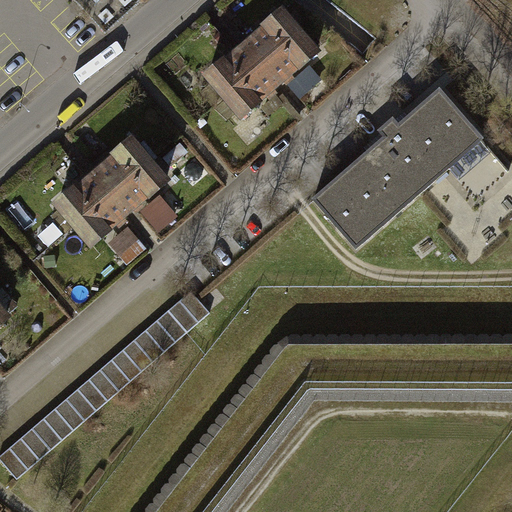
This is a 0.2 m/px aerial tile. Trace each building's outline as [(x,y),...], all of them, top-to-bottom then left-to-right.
[(89,0),(98,10),(108,0),(89,0)] [(300,35),(283,16),(267,29),(268,31),(247,49),(262,67),(300,35)] [(300,69),(316,55),(300,35),(262,67),(278,85),(299,67),(300,69)] [(225,65),(209,78),(226,98),(262,67),(247,49),(227,67),(225,65)] [(226,98),(243,118),(259,104),(257,102),(278,85),(262,67),(226,98)] [(440,91),(314,201),(356,250),(482,140),(440,91)] [(149,164),(132,144),(116,158),(118,160),(97,178),(112,196),(149,164)] [(150,198),(166,184),(149,164),(112,196),(128,213),(149,196),(150,198)] [(75,194),(59,207),(75,227),(112,196),(97,178),(76,196),(75,194)] [(75,227),(92,247),(108,233),(107,231),(128,213),(112,196),(75,227)] [(191,291),(0,456),(0,457),(18,479),(210,313),(191,291)]
